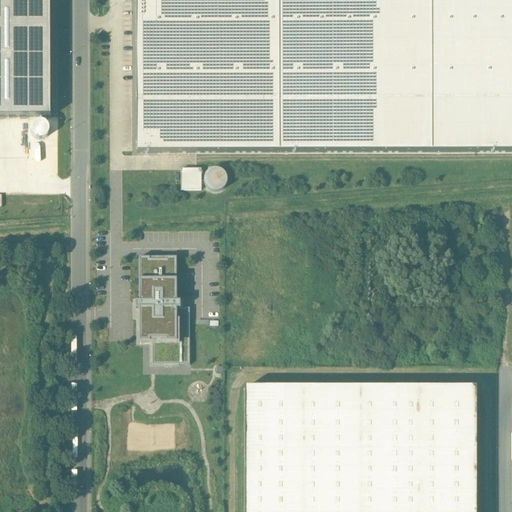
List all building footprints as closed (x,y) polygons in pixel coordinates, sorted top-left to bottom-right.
[(49,0),(0,0),(0,119),(50,119),(49,0)] [(511,0),(131,0),(132,158),(511,155),(511,0)] [(45,124),(41,122),(36,123),(33,125),(31,129),(31,134),(33,138),(37,140),(41,141),(45,139),(48,136),(49,131),(48,127),(45,124)] [(201,170),(181,170),(181,191),(201,191),(201,170)] [(223,173),(217,171),(212,171),(207,174),(204,179),(203,185),(206,190),(210,193),(216,194),(221,193),(225,188),(227,183),(226,177),(223,173)] [(150,343),(150,366),(178,366),(178,362),(190,362),(190,308),(184,308),(184,299),(183,299),(183,297),(178,297),(178,256),(142,256),(142,299),(134,299),(134,319),(137,319),(137,343),(150,343)] [(248,384),(245,511),(477,511),(480,389),(248,384)]
